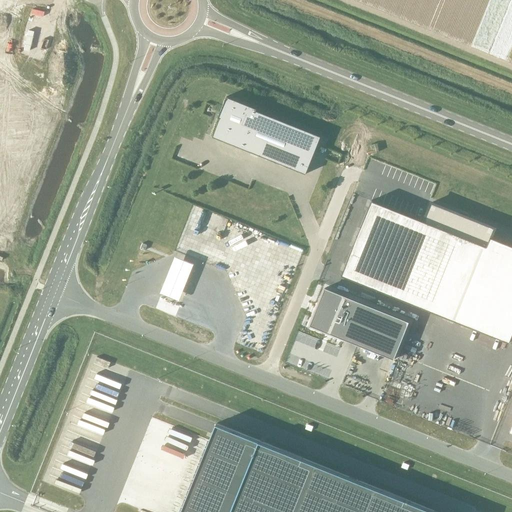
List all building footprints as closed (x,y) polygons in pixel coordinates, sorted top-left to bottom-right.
[(321,136),(256,111),(257,109),(226,96),(220,112),(218,116),(218,117),(220,118),(212,137),(306,174),(321,136)] [(511,245),(491,237),(494,228),(431,202),(424,221),(371,200),(341,275),(509,343),(511,335),(511,245)] [(196,262),(177,254),(162,291),(181,298),(196,262)] [(409,322),(325,288),(310,325),(394,359),(409,322)] [(58,447),(59,449),(64,451),(67,444),(63,443),(65,436),(70,437),(97,435),(110,397),(115,396),(114,389),(116,383),(110,380),(109,373),(111,373),(109,372),(111,367),(103,368),(101,375),(100,365),(89,361),(66,434),(71,435),(62,436),(58,447)] [(437,511),(216,423),(180,511),(437,511)]
